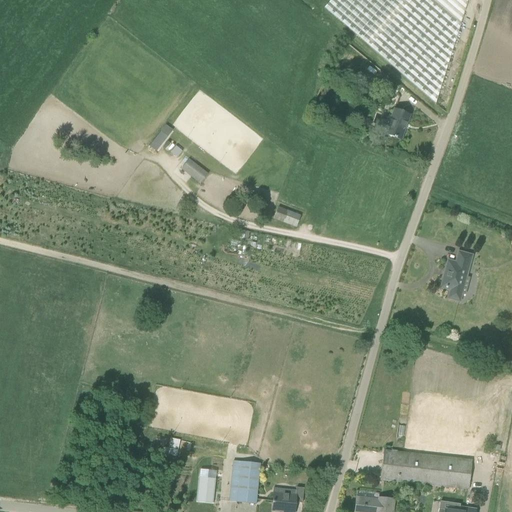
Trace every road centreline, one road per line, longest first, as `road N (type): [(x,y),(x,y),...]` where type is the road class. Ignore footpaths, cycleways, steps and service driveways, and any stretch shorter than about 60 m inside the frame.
road 1 (unclassified): [(330,511),(400,260),(485,0)]
road 2 (track): [(377,338),(0,242)]
road 3 (track): [(381,325),(511,363)]
